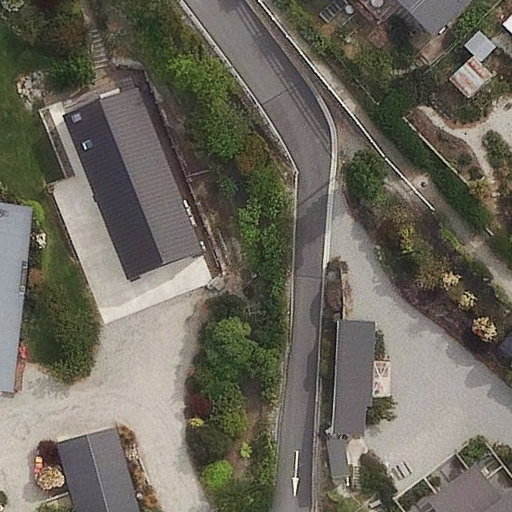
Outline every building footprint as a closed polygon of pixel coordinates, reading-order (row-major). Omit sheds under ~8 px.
[(407,0),(443,35),(477,0),(407,0)] [(511,20),(503,30),(511,38),(511,20)] [(61,113),(84,170),(160,142),(136,86),(61,113)] [(511,112),(510,110),(491,128),(511,151),(511,112)] [(160,142),(84,170),(129,283),(205,255),(160,142)] [(0,390),(12,392),(38,206),(0,200),(0,390)] [(384,321),(344,320),(343,437),(383,437),(384,321)] [(141,511),(121,428),(58,444),(74,511),(141,511)] [(444,501),(450,511),(511,511),(511,494),(494,468),(444,501)]
